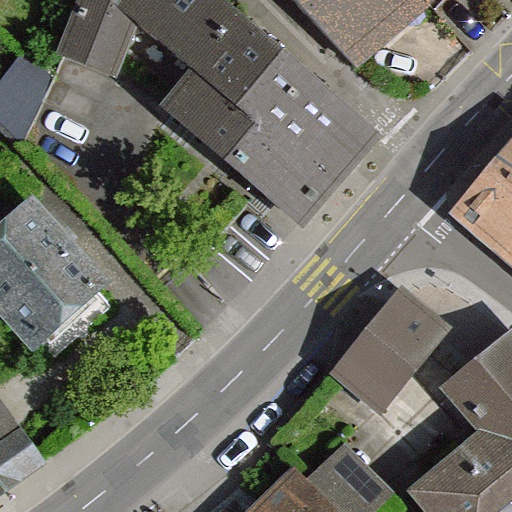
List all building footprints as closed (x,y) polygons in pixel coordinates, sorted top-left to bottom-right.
[(387,135),(226,0),(79,0),(59,46),(125,77),(145,30),(190,68),(159,102),(302,228),(387,135)] [(299,0),(360,67),(435,0),(299,0)] [(0,110),(35,127),(64,66),(28,49),(0,106),(0,110)] [(511,140),(454,211),(511,258),(511,140)] [(35,191),(0,219),(0,314),(32,350),(117,280),(35,191)] [(404,285),(333,371),(385,413),(456,327),(404,285)] [(511,511),(511,331),(445,385),(480,424),(410,486),(428,511),(511,511)] [(0,393),(0,493),(43,460),(0,393)] [(379,511),(388,494),(351,447),(313,484),(295,463),(244,511),(379,511)]
